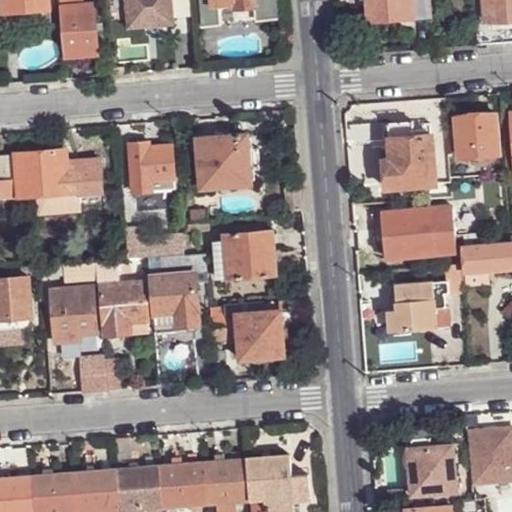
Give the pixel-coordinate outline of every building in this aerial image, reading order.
[(3,0),(4,13),(50,9),(49,0),(3,0)] [(59,0),(64,58),(98,55),(94,5),(83,6),(82,0),(59,0)] [(127,0),(129,27),(172,24),(170,0),(127,0)] [(199,0),(202,29),(222,27),(221,8),(234,8),(234,10),(256,8),(257,18),(277,16),(275,0),(199,0)] [(412,17),(410,0),(365,0),(367,20),(412,17)] [(426,0),(410,0),(412,17),(428,16),(426,0)] [(511,0),(483,0),(485,21),(511,19),(511,0)] [(511,28),(511,19),(485,21),(486,31),(511,28)] [(497,115),(457,118),(460,158),(499,155),(497,115)] [(389,123),(390,138),(415,136),(414,120),(389,123)] [(223,187),(230,186),(251,185),(247,134),(197,138),(202,188),(223,187)] [(415,136),(390,138),(392,159),(384,160),(384,166),(380,170),(381,179),(386,182),(386,188),(430,185),(436,185),(432,135),(415,136)] [(134,192),(163,190),(162,179),(174,178),(171,145),(148,147),(148,143),(130,145),(134,192)] [(16,154),(18,180),(19,197),(79,192),(80,195),(102,193),(99,160),(83,161),(83,159),(66,160),(66,150),(16,154)] [(0,181),(18,180),(16,154),(0,155),(0,181)] [(0,198),(19,197),(18,180),(0,181),(0,198)] [(453,199),(452,184),(436,185),(430,185),(432,200),(453,199)] [(303,206),(301,185),(286,186),(288,208),(303,206)] [(454,237),(456,237),(454,207),(433,209),(437,255),(455,253),(454,237)] [(433,209),(385,213),(385,226),(387,245),(388,258),(437,255),(433,209)] [(208,211),(194,212),(194,220),(209,219),(208,211)] [(385,226),(385,213),(375,214),(376,226),(385,226)] [(128,226),(130,259),(148,256),(150,257),(167,255),(186,253),(185,232),(149,235),(147,225),(128,226)] [(377,245),(387,245),(385,226),(376,226),(377,245)] [(226,243),(229,278),(279,275),(274,230),(226,234),(226,243)] [(511,236),(491,238),(492,245),(511,243),(511,236)] [(220,279),(229,278),(226,243),(217,244),(220,279)] [(511,243),(492,245),(463,247),(464,265),(465,273),(511,270),(511,243)] [(186,255),(187,274),(196,273),(197,280),(207,279),(205,254),(186,255)] [(167,255),(150,257),(151,266),(168,265),(167,255)] [(110,260),(97,261),(98,272),(100,286),(102,286),(120,284),(118,270),(150,267),(148,256),(130,259),(110,260)] [(41,266),(42,276),(77,274),(76,262),(41,266)] [(460,274),(459,265),(452,266),(452,267),(444,268),(444,273),(446,273),(447,281),(396,286),(397,300),(398,309),(389,310),(391,332),(437,328),(434,304),(445,303),(444,293),(461,292),(460,274)] [(187,274),(151,277),(154,315),(157,315),(159,334),(180,332),(179,326),(201,325),(197,280),(196,273),(187,274)] [(0,319),(32,317),(29,277),(0,278),(0,319)] [(120,284),(102,286),(106,335),(133,333),(133,323),(149,321),(146,281),(120,284)] [(81,333),(95,332),(98,332),(94,286),(52,290),(57,342),(82,340),(81,333)] [(388,301),(389,310),(398,309),(397,300),(388,301)] [(267,302),(225,305),(226,315),(238,315),(268,312),(267,302)] [(452,327),(449,307),(446,307),(445,303),(434,304),(437,328),(452,327)] [(225,305),(211,306),(214,342),(240,340),(238,315),(226,315),(225,305)] [(238,315),(240,340),(242,359),(285,356),(282,311),(268,312),(238,315)] [(0,330),(33,328),(32,317),(0,319),(0,330)] [(150,332),(149,321),(133,323),(133,333),(150,332)] [(96,341),(95,332),(81,333),(82,340),(82,343),(96,341)] [(105,359),(108,390),(122,389),(120,358),(105,359)] [(93,391),(108,390),(105,359),(90,360),(93,391)] [(495,442),(511,440),(511,427),(494,429),(495,442)] [(511,481),(511,440),(495,442),(494,429),(467,431),(472,484),(511,481)] [(117,439),(119,468),(132,468),(130,437),(117,439)] [(412,441),(413,449),(431,447),(431,439),(412,441)] [(412,496),(428,495),(457,492),(454,445),(431,447),(413,449),(409,449),(412,496)] [(250,500),(250,511),(296,511),(295,501),(311,500),(309,475),(293,476),(291,455),(247,458),(250,500)] [(236,511),(236,501),(250,500),(247,458),(204,461),(207,503),(220,502),(220,511),(236,511)] [(165,507),(207,503),(204,461),(161,465),(165,507)] [(150,508),(165,507),(161,465),(132,468),(119,468),(122,510),(122,511),(145,511),(145,508),(150,508)] [(79,511),(92,511),(122,510),(119,468),(75,471),(79,511)] [(79,511),(75,471),(33,475),(36,511),(79,511)] [(0,511),(36,511),(33,475),(0,477),(0,511)] [(429,503),(457,501),(457,492),(428,495),(429,498),(429,503)]
